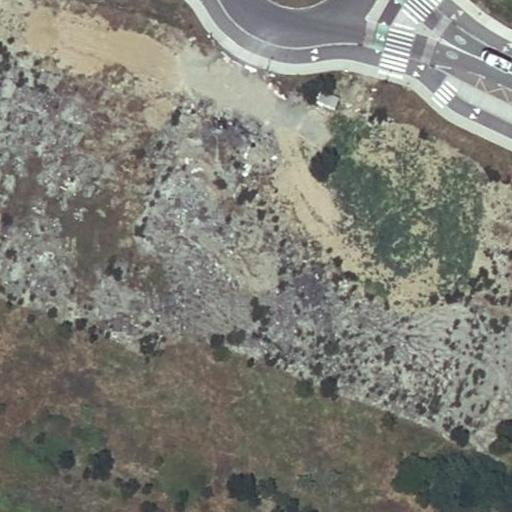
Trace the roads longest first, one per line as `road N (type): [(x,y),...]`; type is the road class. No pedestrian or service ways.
road 1 (residential): [(317,27),(399,42),(511,81)]
road 2 (residential): [(511,65),(442,28),(411,0)]
